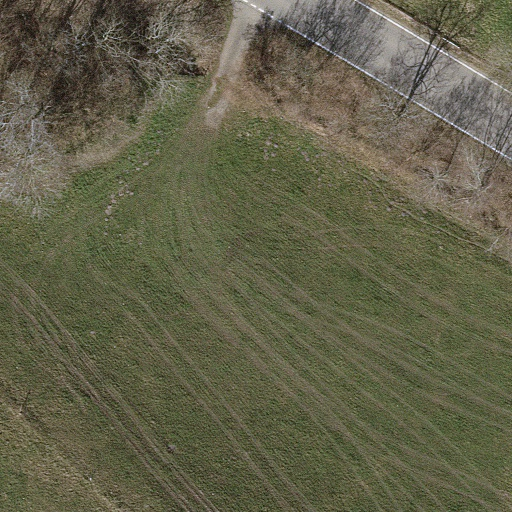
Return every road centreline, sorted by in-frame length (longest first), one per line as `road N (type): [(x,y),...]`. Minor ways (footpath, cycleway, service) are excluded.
road 1 (tertiary): [(299,0),(511,126)]
road 2 (track): [(209,138),(260,0)]
